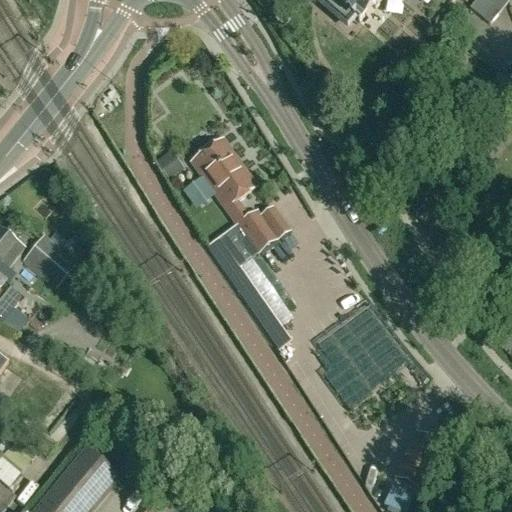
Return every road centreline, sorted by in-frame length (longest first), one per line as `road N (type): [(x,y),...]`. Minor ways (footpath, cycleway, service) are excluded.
road 1 (tertiary): [(511,426),(411,314),(287,123)]
road 2 (tertiary): [(192,0),(287,123)]
road 3 (tertiary): [(287,123),(262,58),(222,0)]
road 4 (tertiary): [(0,162),(78,66)]
